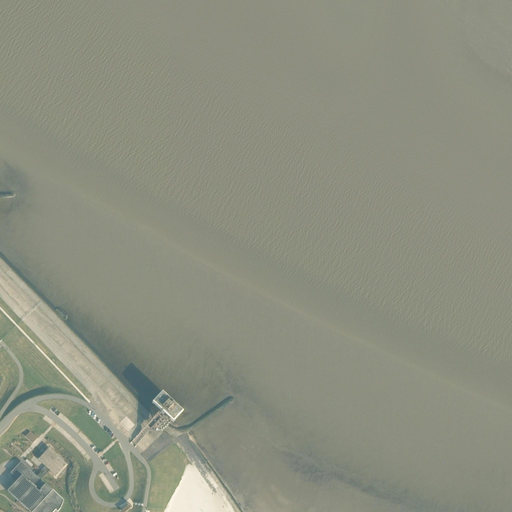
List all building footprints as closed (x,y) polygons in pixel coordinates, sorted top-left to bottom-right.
[(155,401),(152,404),(161,413),(159,414),(161,416),(163,415),(164,415),(172,422),(173,423),(174,422),(177,419),(181,415),(182,414),(173,405),(162,394),(157,399),(155,401)] [(29,431),(24,437),(32,443),(36,438),(29,431)] [(67,465),(48,448),(37,460),(47,469),(50,471),(56,477),(67,465)] [(52,490),(52,491),(41,481),(50,471),(47,469),(42,475),(40,474),(39,475),(37,477),(21,462),(10,473),(18,480),(7,492),(29,511),(53,511),(55,510),(56,511),(57,511),(60,509),(64,501),(52,490)] [(122,511),(126,511),(133,507),(129,503),(127,504),(128,506),(122,511)]
